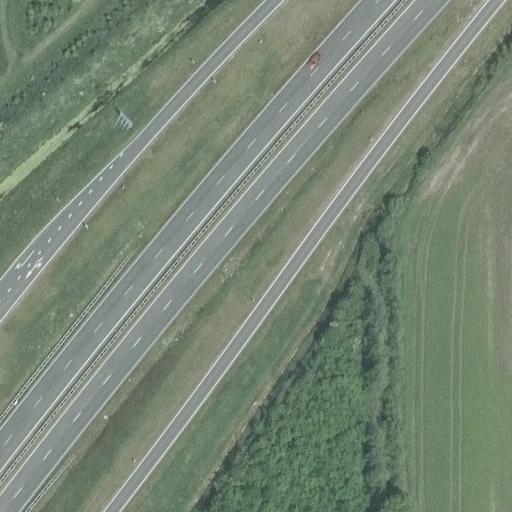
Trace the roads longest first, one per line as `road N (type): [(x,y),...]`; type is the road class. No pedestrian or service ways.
road 1 (trunk): [(3,511),(258,196),(435,0)]
road 2 (trunk): [(109,511),(497,0)]
road 3 (trunk): [(377,0),(0,451)]
road 4 (trunk): [(275,0),(168,110),(0,312)]
